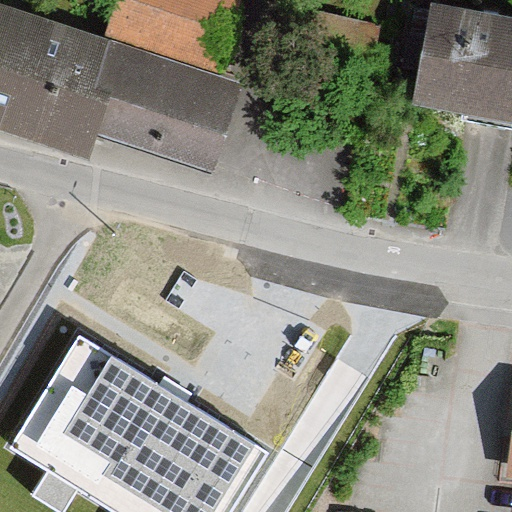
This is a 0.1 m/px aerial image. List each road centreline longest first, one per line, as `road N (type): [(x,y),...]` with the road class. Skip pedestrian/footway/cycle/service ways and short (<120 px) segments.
road 1 (residential): [(71,189),(302,248),(511,283)]
road 2 (residential): [(0,308),(71,189)]
